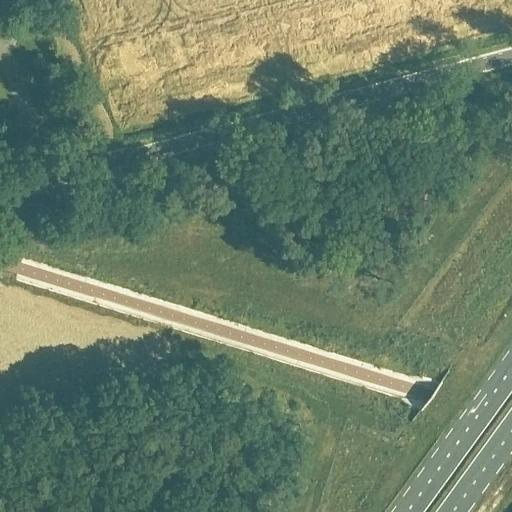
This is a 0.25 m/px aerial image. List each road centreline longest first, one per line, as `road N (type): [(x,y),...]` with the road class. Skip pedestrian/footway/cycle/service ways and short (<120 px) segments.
road 1 (unclassified): [(511,56),(0,193)]
road 2 (trunk): [(511,380),(416,511)]
